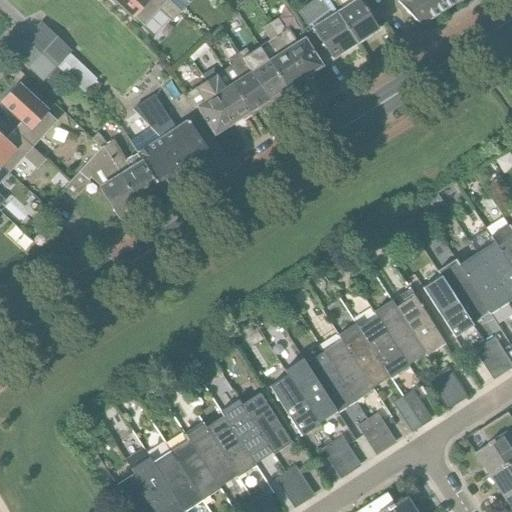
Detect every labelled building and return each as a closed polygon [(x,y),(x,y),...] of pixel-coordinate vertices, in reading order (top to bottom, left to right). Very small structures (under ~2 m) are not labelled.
[(115,0),(144,26),(168,0),(167,0),(115,0)] [(337,15),(356,45),(379,30),(359,0),(340,0),(331,6),(337,15)] [(392,0),(398,6),(400,5),(421,27),(447,10),(461,0),(392,0)] [(356,45),(337,15),(313,29),(333,59),(356,45)] [(270,24),(304,77),(322,66),(305,37),(297,42),(289,29),(286,31),(278,19),(270,24)] [(286,89),(304,77),(270,24),(263,29),(270,41),(260,48),(286,89)] [(37,50),(55,67),(69,53),(41,27),(27,41),(37,50)] [(268,101),(286,89),(260,48),(250,54),(247,48),(238,54),(268,101)] [(44,79),(55,67),(37,50),(25,62),(44,79)] [(250,112),(268,101),(238,54),(229,59),(233,65),(223,71),(250,112)] [(232,124),(250,112),(223,71),(216,75),(212,70),(202,76),(206,82),(232,124)] [(213,136),(232,124),(206,82),(187,94),(213,136)] [(33,148),(57,122),(17,85),(1,102),(22,121),(14,131),(33,148)] [(187,176),(213,159),(190,122),(188,123),(187,122),(176,129),(155,96),(133,110),(161,138),(166,143),(187,176)] [(0,166),(9,174),(33,148),(14,131),(6,140),(0,134),(0,166)] [(93,139),(103,148),(108,144),(98,133),(93,139)] [(161,192),(187,176),(166,143),(161,138),(137,155),(161,192)] [(122,153),(114,141),(106,147),(142,205),(161,192),(137,155),(127,162),(121,153),(122,153)] [(120,219),(142,205),(106,147),(104,149),(103,148),(78,174),(89,181),(91,178),(101,187),(100,187),(120,219)] [(511,269),(511,228),(510,226),(491,238),(495,243),(511,269)] [(511,301),(511,269),(495,243),(477,254),(509,304),(511,301)] [(491,315),(509,304),(477,254),(460,265),(490,314),(491,315)] [(473,324),(490,314),(460,265),(457,260),(438,273),(441,277),(473,324)] [(474,326),(473,324),(441,277),(423,289),(455,338),(474,326)] [(396,307),(425,355),(426,356),(445,344),(414,296),(396,307)] [(408,366),(425,355),(396,307),(392,302),(373,314),(377,319),(408,366)] [(409,367),(408,366),(377,319),(360,330),(390,378),(391,379),(409,367)] [(390,378),(360,330),(356,325),(338,337),(341,342),(373,389),(390,378)] [(491,354),(501,348),(494,338),(484,345),(491,354)] [(374,390),(373,389),(341,342),(324,353),(356,402),(374,390)] [(480,361),(491,354),(484,345),(474,351),(480,361)] [(337,414),(356,402),(324,353),(306,364),(336,413),(337,414)] [(319,424),(336,413),(306,364),(303,359),(284,371),(287,376),(319,424)] [(445,384),(455,377),(449,368),(439,374),(445,384)] [(435,390),(445,384),(439,374),(429,381),(435,390)] [(320,425),(319,424),(287,376),(269,388),(302,437),(320,425)] [(409,407),(419,400),(413,391),(403,397),(409,407)] [(242,405),(272,454),(273,455),(292,443),(260,394),(242,405)] [(399,413),(409,407),(403,397),(393,404),(399,413)] [(255,465),(272,454),(242,405),(239,401),(220,413),(224,418),(255,465)] [(374,430),(384,424),(378,414),(367,421),(374,430)] [(256,466),(255,465),(224,418),(207,429),(237,477),(238,478),(256,466)] [(364,437),(374,430),(367,421),(357,427),(364,437)] [(220,488),(237,477),(207,429),(203,424),(185,436),(188,441),(220,488)] [(489,476),(511,460),(511,442),(505,431),(487,443),(487,445),(475,453),(489,476)] [(338,453),(348,447),(342,437),(332,444),(338,453)] [(221,490),(220,488),(188,441),(171,452),(203,501),(221,490)] [(328,460),(338,453),(332,444),(322,450),(328,460)] [(183,511),(185,511),(203,501),(171,452),(153,463),(183,511)] [(159,511),(182,511),(183,511),(153,463),(150,458),(131,470),(134,475),(159,511)] [(503,498),(511,492),(511,460),(489,476),(503,498)] [(292,483),(302,476),(296,467),(285,473),(292,483)] [(282,490),(292,483),(285,473),(275,480),(282,490)] [(159,511),(134,475),(117,487),(133,511),(159,511)] [(256,506),(266,499),(260,490),(250,496),(256,506)] [(511,492),(503,498),(511,511),(511,492)] [(415,511),(407,498),(394,506),(387,494),(357,511),(415,511)] [(245,511),(246,511),(256,506),(250,496),(239,503),(245,511)]
